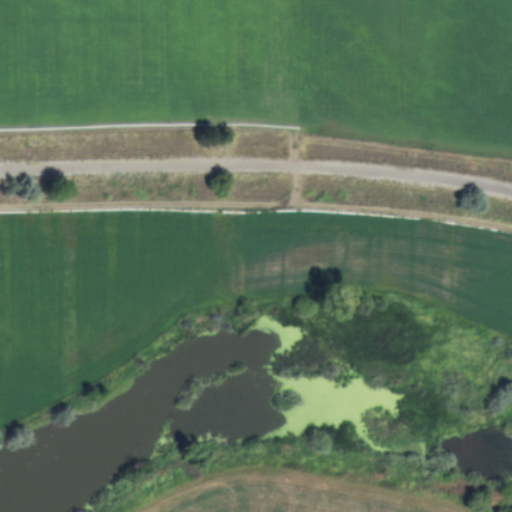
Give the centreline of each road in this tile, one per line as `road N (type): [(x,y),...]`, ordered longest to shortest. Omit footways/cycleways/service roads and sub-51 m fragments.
road 1 (track): [(0,210),(291,206),(511,231)]
road 2 (track): [(0,129),(285,127),(296,147),(291,206)]
